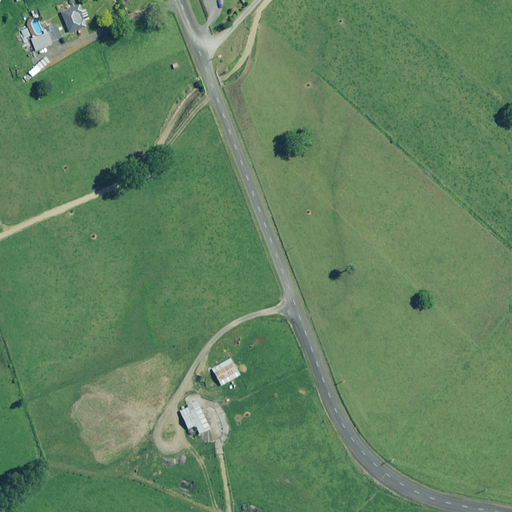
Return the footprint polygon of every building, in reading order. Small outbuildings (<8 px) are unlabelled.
[(83,14),(79,5),(61,12),(69,33),(86,26),(81,15),(83,14)] [(51,42),(63,37),(58,24),(44,30),(45,33),(31,39),(36,51),(52,44),(51,42)] [(31,36),(27,28),(21,31),(25,38),(31,36)] [(51,63),(45,57),(23,77),(29,83),(51,63)] [(240,375),(231,358),(212,369),(221,386),(240,375)] [(210,429),(197,401),(187,405),(188,407),(180,411),(188,429),(195,425),(199,434),(210,429)]
